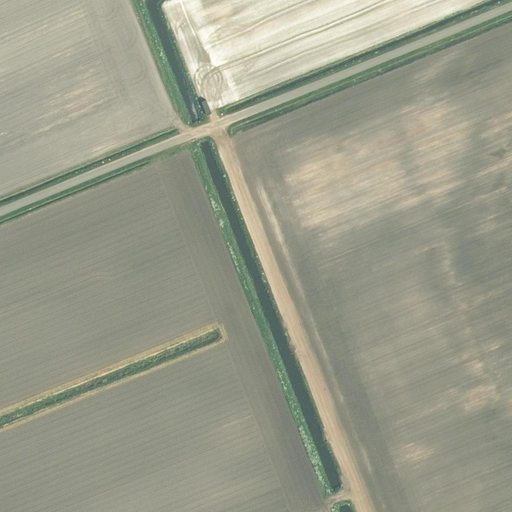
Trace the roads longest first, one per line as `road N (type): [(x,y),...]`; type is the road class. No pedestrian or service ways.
road 1 (unclassified): [(0,211),(511,6)]
road 2 (track): [(361,511),(213,125)]
